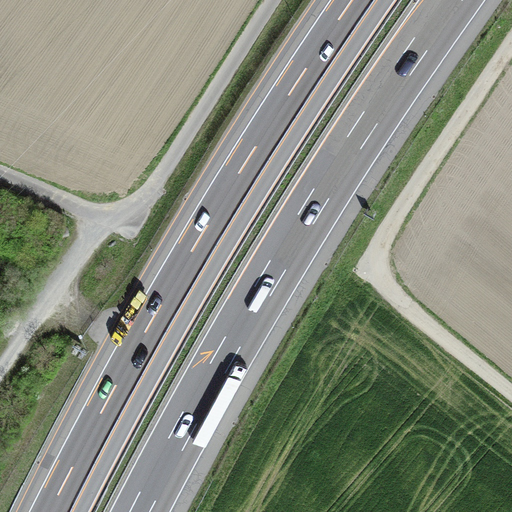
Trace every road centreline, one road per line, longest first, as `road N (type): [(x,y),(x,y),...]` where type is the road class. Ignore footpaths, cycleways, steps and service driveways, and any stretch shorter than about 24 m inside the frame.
road 1 (motorway): [(141,511),(319,197),(452,0)]
road 2 (motorway): [(362,0),(213,232),(59,511)]
road 3 (track): [(105,215),(149,191),(272,0)]
road 4 (track): [(0,372),(105,215)]
road 5 (track): [(409,309),(511,392)]
